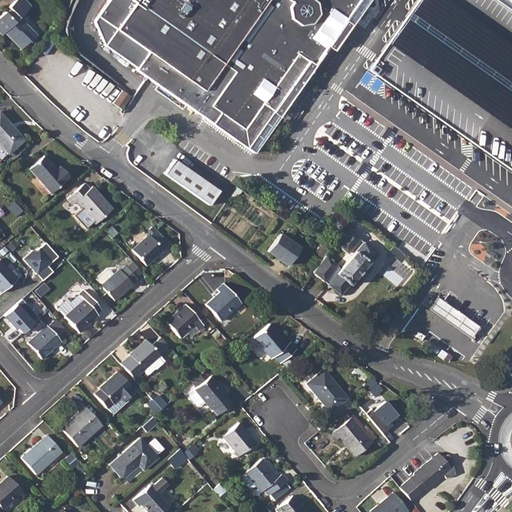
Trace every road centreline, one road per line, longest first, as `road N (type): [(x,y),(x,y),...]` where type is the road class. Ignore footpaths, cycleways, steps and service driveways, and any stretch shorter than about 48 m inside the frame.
road 1 (residential): [(213,241),(80,142),(0,63)]
road 2 (residential): [(278,406),(288,441),(320,483),(340,492),(359,485),(457,402)]
road 3 (residential): [(40,400),(213,241)]
road 4 (residential): [(375,358),(213,241)]
